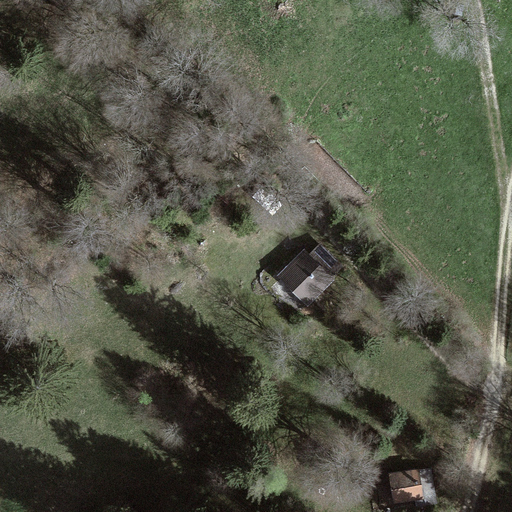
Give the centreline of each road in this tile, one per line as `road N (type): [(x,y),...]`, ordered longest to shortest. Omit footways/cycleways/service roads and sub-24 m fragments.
road 1 (track): [(468,511),(499,352),(508,215)]
road 2 (track): [(508,215),(472,0)]
